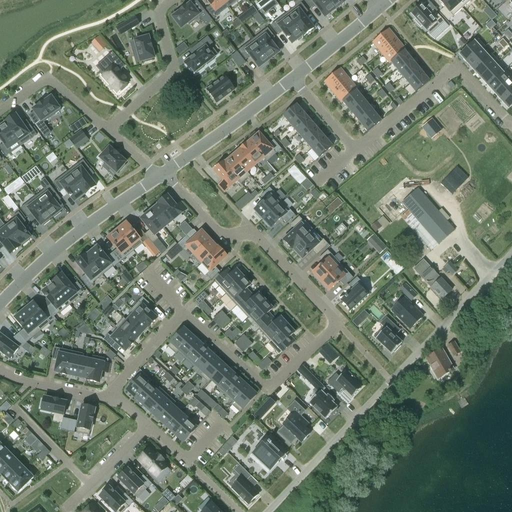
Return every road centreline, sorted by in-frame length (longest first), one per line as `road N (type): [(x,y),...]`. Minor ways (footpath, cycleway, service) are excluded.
road 1 (residential): [(112,393),(183,314),(266,389),(334,325),(253,234),(221,236),(163,173)]
road 2 (residential): [(267,511),(511,254)]
road 3 (residential): [(291,79),(354,151),(438,80)]
road 4 (residential): [(0,303),(84,227),(156,178)]
road 5 (residential): [(107,130),(174,68),(159,12),(174,0)]
road 6 (residential): [(163,173),(291,79)]
road 7 (residential): [(107,130),(49,78),(0,112)]
